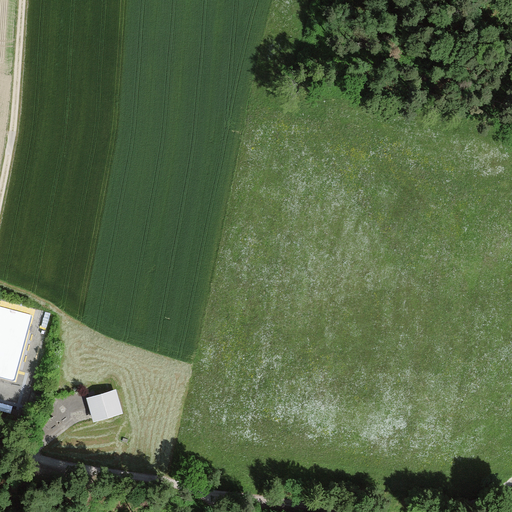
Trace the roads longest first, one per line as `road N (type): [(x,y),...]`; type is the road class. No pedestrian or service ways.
road 1 (track): [(0,447),(79,469),(340,511)]
road 2 (track): [(0,199),(22,0)]
